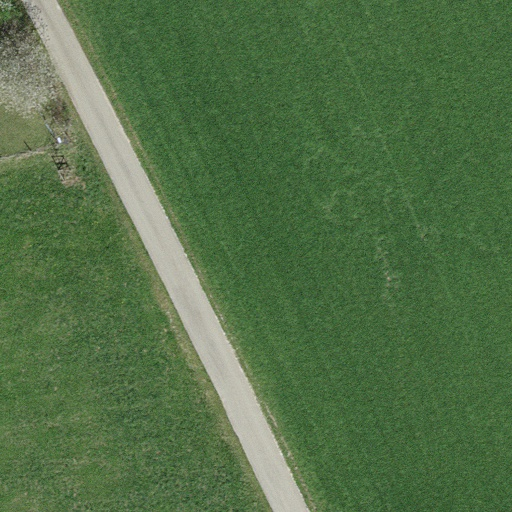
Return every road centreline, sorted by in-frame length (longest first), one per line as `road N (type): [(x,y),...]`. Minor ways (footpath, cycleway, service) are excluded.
road 1 (track): [(43,0),(269,511)]
road 2 (motorway): [(511,320),(0,357)]
road 3 (motorway): [(0,459),(511,426)]
